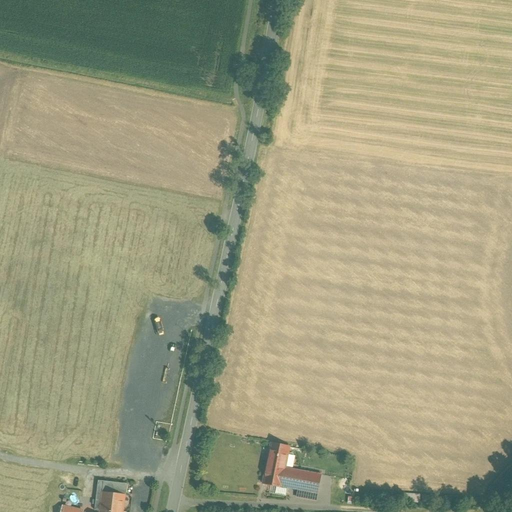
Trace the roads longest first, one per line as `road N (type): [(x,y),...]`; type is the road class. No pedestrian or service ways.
road 1 (tertiary): [(279,0),(172,511)]
road 2 (track): [(466,511),(341,507)]
